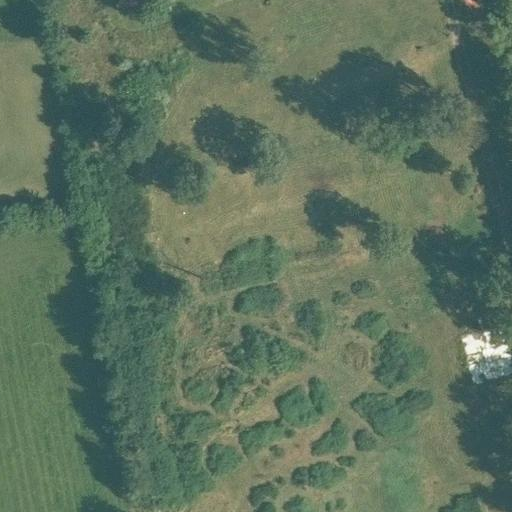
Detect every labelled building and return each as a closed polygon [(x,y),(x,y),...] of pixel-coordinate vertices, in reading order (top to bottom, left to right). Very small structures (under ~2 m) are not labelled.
[(511,0),(483,0),(487,20),(511,15),(511,0)] [(68,32),(102,26),(100,14),(79,17),(77,7),(49,11),(52,25),(67,23),(68,32)] [(292,15),(287,46),(338,55),(343,24),(292,15)] [(177,23),(135,32),(142,62),(184,53),(177,23)] [(297,87),(290,91),(305,123),(345,105),(330,73),(297,87)] [(185,77),(145,92),(155,121),(196,106),(185,77)] [(196,134),(155,146),(164,176),(205,164),(196,134)] [(301,158),(296,189),(347,198),(352,167),(301,158)] [(213,198),(170,206),(176,237),(218,229),(213,198)] [(331,207),(285,218),(293,250),(338,238),(331,207)] [(356,260),(328,290),(351,311),(379,281),(356,260)] [(405,273),(388,311),(416,323),(433,285),(405,273)] [(462,281),(441,317),(468,333),(489,297),(462,281)] [(431,370),(401,381),(420,433),(450,422),(431,370)] [(499,378),(467,380),(472,436),(503,433),(499,378)] [(364,413),(343,437),(386,473),(406,450),(364,413)] [(333,486),(328,511),(385,511),(388,495),(333,486)]
